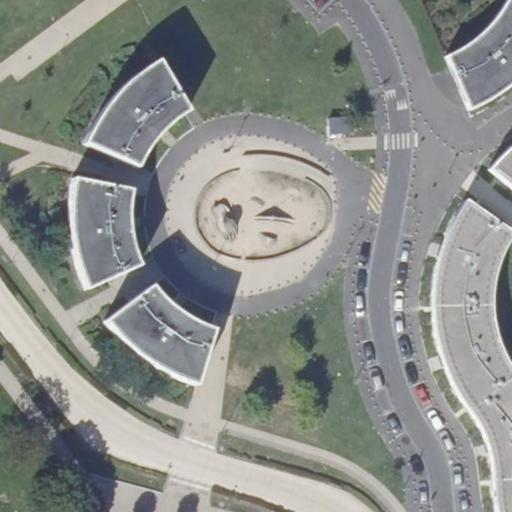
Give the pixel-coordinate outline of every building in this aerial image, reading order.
[(445,56),(468,109),(501,92),(511,83),(511,0),(502,0),(500,4),(496,11),(488,22),(473,36),(445,56)] [(185,112),(155,62),(135,75),(121,89),(110,101),(98,116),(90,129),(83,146),(106,155),(135,168),(146,149),(155,136),(169,123),(185,112)] [(511,145),(508,149),(487,172),(511,191),(511,145)] [(103,186),(71,179),(67,201),(67,223),(69,246),(74,267),(83,290),(107,279),(139,266),(135,258),(130,242),(127,226),(126,213),(128,190),(103,186)] [(510,233),(463,202),(453,218),(446,235),(440,251),(434,277),(432,296),(433,322),(437,347),(444,369),(453,390),(465,406),(474,422),(484,441),(489,463),(492,491),(495,511),(511,511),(511,373),(503,362),(495,346),(490,328),(489,303),(491,281),(497,260),(510,233)] [(129,304),(104,323),(113,334),(128,349),(146,364),(169,376),(195,386),(213,331),(196,325),(178,315),(162,303),(150,288),(129,304)]
